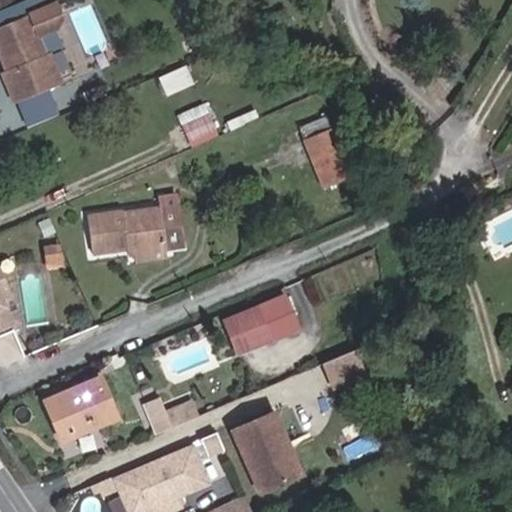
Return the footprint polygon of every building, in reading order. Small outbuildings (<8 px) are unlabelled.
[(8,68),(3,71),(0,71),(0,72),(11,102),(51,86),(59,75),(49,52),(44,54),(37,35),(54,28),(62,15),(57,3),(0,25),(0,60),(4,60),(8,68)] [(51,86),(61,82),(59,75),(51,86)] [(87,100),(99,96),(95,87),(84,91),(87,100)] [(176,114),(180,124),(206,113),(201,102),(176,114)] [(188,142),(214,130),(206,113),(180,124),(188,142)] [(301,140),(331,128),(327,116),(296,128),(301,140)] [(329,187),(353,176),(331,128),(301,140),(310,161),(318,159),(329,187)] [(322,190),(329,187),(318,159),(310,161),(322,190)] [(160,207),(176,205),(175,195),(159,197),(160,207)] [(359,213),(370,208),(364,197),(354,202),(359,213)] [(163,249),(182,247),(176,205),(160,207),(120,213),(119,212),(88,217),(93,253),(127,249),(134,248),(135,253),(163,249)] [(226,259),(245,248),(239,235),(219,245),(226,259)] [(46,260),(60,258),(58,244),(44,247),(46,260)] [(137,261),(164,257),(163,249),(135,253),(137,261)] [(47,269),(61,267),(60,258),(46,260),(47,269)] [(0,307),(0,295),(4,294),(0,283),(0,329),(8,326),(0,307)] [(210,371),(273,343),(256,305),(190,333),(210,371)] [(310,397),(340,385),(330,360),(300,374),(310,397)] [(55,442),(110,417),(92,379),(38,404),(55,442)] [(176,427),(165,400),(137,412),(130,398),(117,404),(129,434),(144,428),(148,438),(176,427)] [(260,494),(302,475),(274,412),(232,431),(260,494)] [(148,438),(144,428),(129,434),(134,444),(148,438)] [(63,439),(67,454),(104,445),(100,430),(63,439)] [(176,496),(207,483),(191,447),(117,478),(131,511),(139,511),(147,509),(145,504),(174,492),(176,496)] [(112,476),(87,486),(90,492),(95,489),(97,494),(116,485),(112,476)] [(176,496),(174,492),(145,504),(147,511),(164,511),(183,504),(180,495),(176,496)] [(228,511),(251,511),(246,501),(227,509),(227,510),(228,511)]
